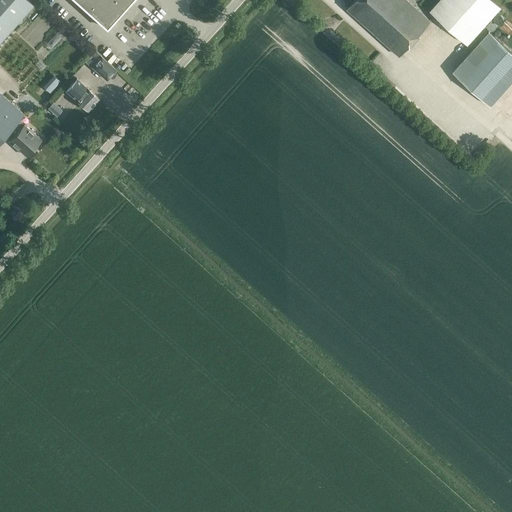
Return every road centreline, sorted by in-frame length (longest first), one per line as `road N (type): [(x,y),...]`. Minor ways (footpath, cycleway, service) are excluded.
road 1 (unclassified): [(0,268),(238,0)]
road 2 (track): [(511,147),(448,106),(336,0)]
